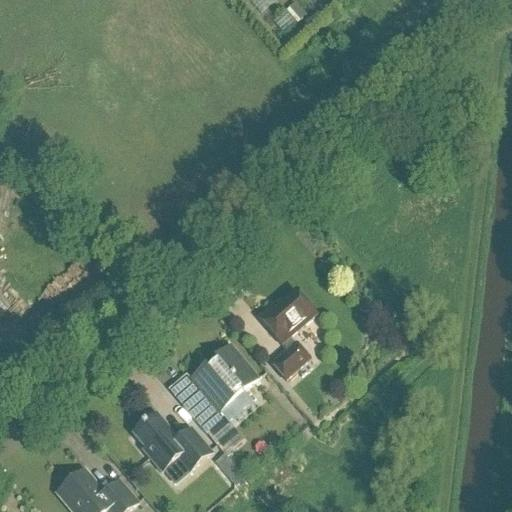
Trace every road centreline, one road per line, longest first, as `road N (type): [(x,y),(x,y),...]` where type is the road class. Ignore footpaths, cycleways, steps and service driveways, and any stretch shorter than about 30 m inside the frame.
road 1 (residential): [(0,456),(487,40),(511,31)]
road 2 (track): [(454,511),(507,32)]
